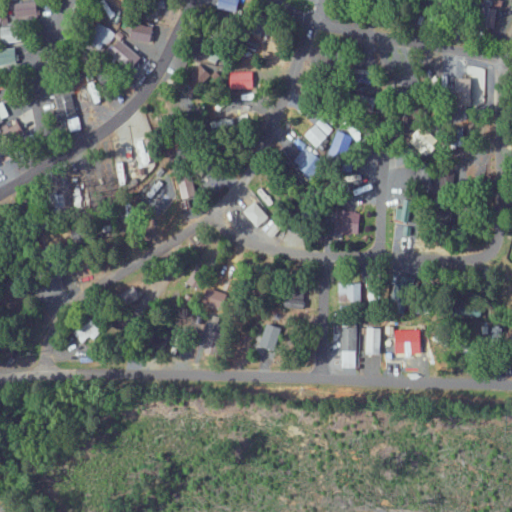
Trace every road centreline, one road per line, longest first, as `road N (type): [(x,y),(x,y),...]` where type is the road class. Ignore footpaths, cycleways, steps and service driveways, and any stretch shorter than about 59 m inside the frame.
road 1 (residential): [(0,379),(109,372),(511,392)]
road 2 (residential): [(214,211),(254,237),(299,252),(484,248),(496,218),(497,76),(511,30)]
road 3 (residential): [(43,377),(57,318),(79,292),(214,211),(249,170),(326,0)]
road 4 (residential): [(190,0),(125,114),(0,196)]
road 5 (residential): [(274,0),(317,22),(381,37),(503,53)]
road 6 (residential): [(356,254),(382,181),(381,37)]
road 7 (residential): [(79,145),(42,126),(40,103),(45,59),(70,0)]
road 8 (residential): [(323,255),(319,382)]
